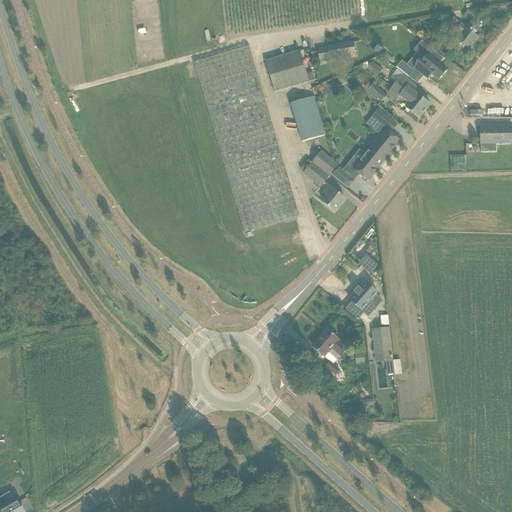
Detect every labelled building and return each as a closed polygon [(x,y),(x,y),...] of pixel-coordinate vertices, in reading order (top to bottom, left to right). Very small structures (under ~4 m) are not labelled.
[(449,34),(458,22),(449,15),(440,27),(449,34)] [(468,50),(478,38),(460,24),(455,30),(461,35),(457,41),(468,50)] [(395,45),(406,42),(400,25),(371,33),(374,45),(394,39),(395,45)] [(421,41),(414,51),(423,58),(415,68),(428,79),(432,74),(439,80),(447,70),(440,64),(444,59),(421,41)] [(355,56),(355,52),(353,42),(328,47),(329,48),(318,50),(320,63),(331,61),(330,59),(355,56)] [(244,233),(300,217),(249,46),(193,63),(244,233)] [(274,92),(309,82),(309,81),(306,74),(300,51),(265,62),(274,92)] [(408,77),(413,70),(401,61),(396,67),(408,77)] [(376,76),(382,70),(372,62),(367,69),(376,76)] [(312,72),(306,74),(309,81),(315,79),(312,72)] [(407,86),(411,81),(402,75),(395,84),(414,98),(412,100),(425,111),(430,105),(417,94),(407,86)] [(373,83),(372,85),(369,82),(364,88),(381,102),(387,96),(373,83)] [(412,100),(414,98),(395,84),(388,93),(397,100),(399,97),(408,103),(404,108),(419,119),(425,111),(412,100)] [(327,135),(316,96),(294,103),(305,141),(327,135)] [(378,110),(372,118),(383,126),(389,119),(378,110)] [(511,126),(490,126),(480,127),(481,145),(481,152),(496,152),(496,144),(511,144),(511,126)] [(385,129),(369,149),(384,162),(385,160),(386,161),(392,154),(391,153),(401,141),(385,129)] [(384,162),(369,149),(353,169),(368,182),(384,162)] [(338,165),(330,159),(321,151),(312,163),(308,160),(300,169),(304,172),(303,173),(320,187),(338,165)] [(339,168),(332,176),(348,188),(354,180),(339,168)] [(334,212),(344,199),(329,186),(323,193),(327,197),(323,203),(334,212)] [(372,261),(365,268),(371,273),(377,266),(372,261)] [(379,306),(369,297),(361,290),(351,302),(362,312),(366,307),(372,313),(379,306)] [(375,355),(391,353),(389,328),(372,330),(375,355)] [(340,341),(335,337),(327,330),(313,347),(325,358),(332,349),(341,357),(347,349),(339,342),(340,341)] [(388,387),(397,386),(396,374),(402,374),(402,359),(387,360),(388,387)] [(336,376),(340,371),(329,362),(325,367),(336,376)] [(7,434),(20,433),(19,402),(0,403),(0,426),(7,426),(7,434)] [(0,511),(23,511),(18,502),(9,507),(7,503),(6,501),(5,501),(3,497),(0,498),(0,511)]
